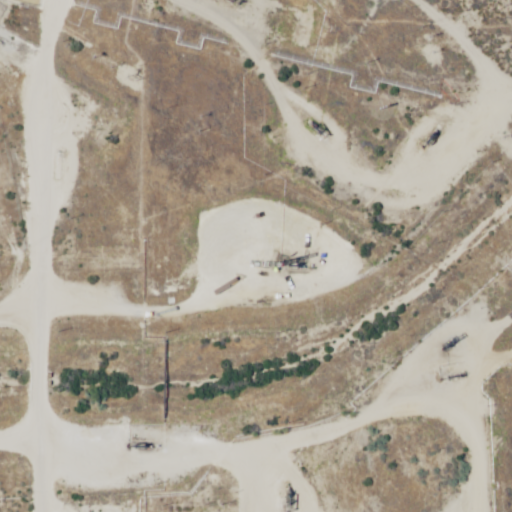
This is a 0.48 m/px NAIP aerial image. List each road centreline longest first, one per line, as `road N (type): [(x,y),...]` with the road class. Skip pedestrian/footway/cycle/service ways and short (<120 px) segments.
road 1 (track): [(0,338),(218,323),(375,233),(460,165),(475,59),(422,0)]
road 2 (track): [(511,293),(386,402),(192,455),(0,455)]
road 3 (track): [(8,511),(18,7),(25,0)]
road 4 (track): [(64,0),(239,102),(302,96),(332,0)]
